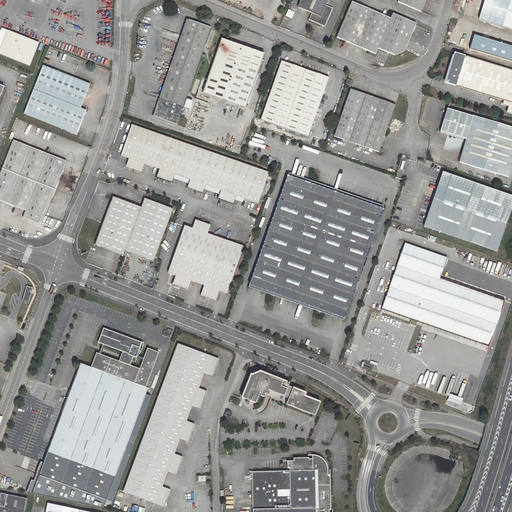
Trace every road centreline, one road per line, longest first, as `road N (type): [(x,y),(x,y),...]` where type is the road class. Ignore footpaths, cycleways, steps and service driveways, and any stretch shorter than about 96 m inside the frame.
road 1 (unknown): [(220,9),(210,22),(185,14),(158,24),(138,77),(137,105),(147,119),(193,134),(242,119),(278,35)]
road 2 (unclassified): [(451,0),(437,54),(405,82),(385,81),(197,0)]
road 3 (unclassified): [(56,267),(117,120),(126,15)]
road 4 (tertiary): [(275,354),(56,267)]
road 5 (unclassified): [(0,424),(56,267)]
road 6 (trunk): [(511,365),(465,511)]
